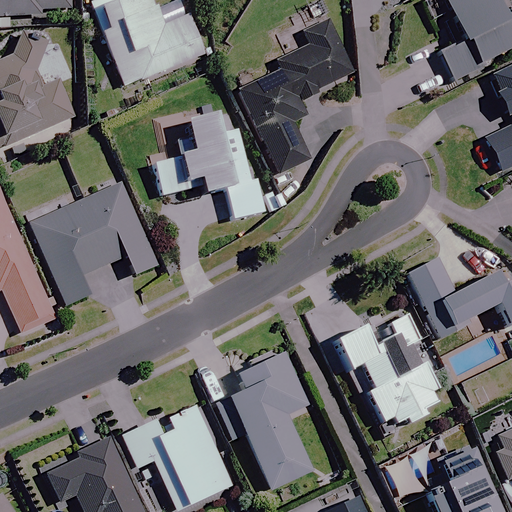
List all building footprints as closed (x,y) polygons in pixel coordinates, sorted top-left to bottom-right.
[(0,0),(0,19),(31,18),(37,18),(37,14),(67,13),(66,0),(0,0)] [(145,0),(135,4),(133,0),(101,0),(86,6),(119,90),(200,58),(185,19),(158,29),(146,0),(145,0)] [(436,0),(459,45),(435,56),(449,84),(477,70),(476,67),(511,49),(511,15),(503,20),(492,0),(436,0)] [(349,77),(323,22),(300,32),(307,47),(274,63),(278,71),(233,93),(274,179),(307,163),(289,126),(303,119),(296,103),(349,77)] [(45,43),(16,36),(8,60),(0,63),(0,147),(32,134),(33,136),(71,120),(55,82),(38,89),(32,75),(45,43)] [(511,68),(482,83),(505,129),(478,142),(495,177),(511,168),(511,68)] [(180,126),(185,144),(173,147),(176,161),(149,167),(156,200),(196,190),(198,199),(221,193),(228,223),(260,216),(252,183),(245,184),(233,133),(213,138),(209,119),(180,126)] [(153,268),(117,186),(25,228),(61,309),(84,299),(76,280),(121,260),(129,279),(153,268)] [(50,322),(0,203),(0,301),(15,337),(50,322)] [(388,421),(392,427),(402,422),(405,427),(423,418),(420,411),(433,404),(427,394),(434,391),(422,367),(416,370),(406,349),(420,342),(406,315),(384,326),(391,340),(374,349),(370,351),(360,330),(329,345),(344,375),(357,368),(369,391),(362,395),(377,426),(388,421)] [(212,408),(230,446),(241,441),(265,493),(307,474),(282,418),(303,408),(280,358),(233,379),(240,395),(212,408)] [(148,466),(153,476),(170,511),(179,511),(228,488),(189,409),(159,423),(165,435),(156,440),(148,423),(116,438),(133,473),(148,466)] [(504,491),(511,509),(511,508),(511,417),(511,418),(511,438),(487,449),(493,462),(494,464),(486,467),(497,494),(504,491)] [(54,506),(70,499),(76,511),(138,511),(105,440),(72,456),(38,472),(54,506)] [(481,511),(457,461),(424,477),(435,499),(411,510),(412,511),(481,511)] [(359,511),(354,501),(329,511),(359,511)]
